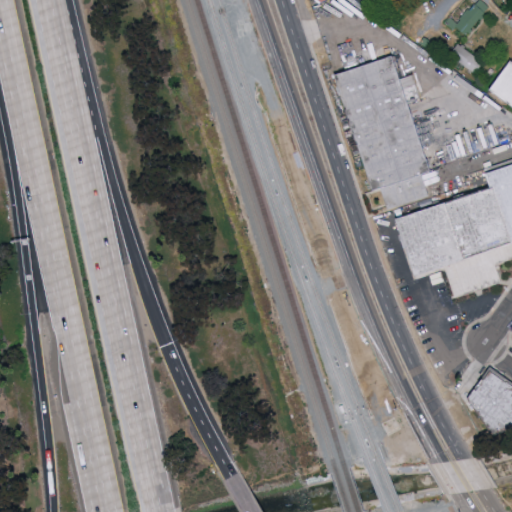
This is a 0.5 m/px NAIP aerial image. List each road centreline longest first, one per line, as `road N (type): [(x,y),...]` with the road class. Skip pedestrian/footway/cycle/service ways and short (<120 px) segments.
road 1 (motorway): [(151,511),(43,0)]
road 2 (secondary): [(255,0),(372,335),(442,465)]
road 3 (secondary): [(463,461),(396,334),(282,0)]
road 4 (motorway): [(0,59),(53,511)]
road 5 (motorway): [(161,347),(43,0)]
road 6 (motorway): [(0,42),(78,400)]
road 7 (motorway): [(226,477),(161,347)]
